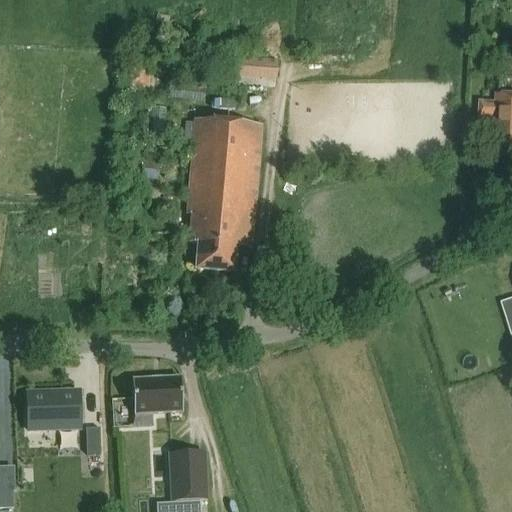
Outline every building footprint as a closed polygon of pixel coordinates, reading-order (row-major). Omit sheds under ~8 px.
[(275,77),(276,62),(239,60),(238,75),(275,77)] [(149,100),(151,70),(128,68),(125,97),(149,100)] [(511,98),(497,97),(497,104),(480,103),(479,122),(496,122),(495,148),(511,148),(511,98)] [(198,272),(234,275),(236,250),(252,251),(263,129),(196,124),(195,127),(187,126),(184,159),(193,159),(188,216),(193,216),(190,245),(200,246),(198,272)] [(134,418),(183,415),(181,379),(132,381),(134,418)] [(27,394),(27,431),(78,431),(78,402),(72,402),(72,394),(27,394)] [(85,430),(86,456),(100,456),(99,430),(85,430)] [(170,505),(155,506),(155,511),(200,511),(200,504),(206,503),(206,500),(205,487),(203,456),(167,458),(170,502),(170,505)] [(0,493),(0,508),(13,508),(13,494),(0,493)]
